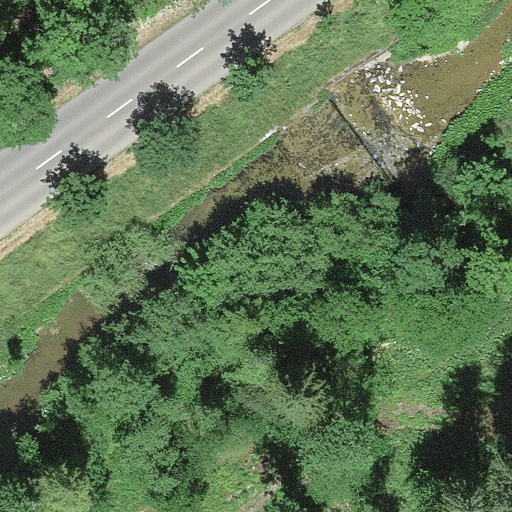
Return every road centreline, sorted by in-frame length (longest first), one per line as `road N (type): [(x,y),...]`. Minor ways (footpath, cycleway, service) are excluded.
road 1 (secondary): [(278,0),(0,203)]
road 2 (track): [(511,415),(368,446),(272,511)]
